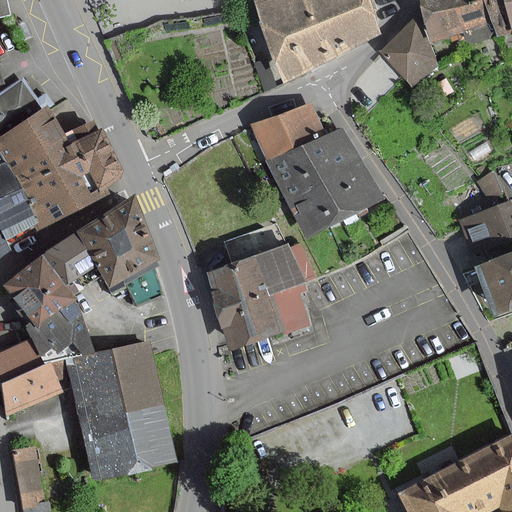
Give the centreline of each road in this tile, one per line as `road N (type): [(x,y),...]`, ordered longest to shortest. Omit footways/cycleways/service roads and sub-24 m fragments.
road 1 (residential): [(319,78),(455,283),(511,396)]
road 2 (tertiary): [(142,180),(180,270),(199,356),(194,511)]
road 3 (residential): [(319,78),(136,165)]
road 4 (tertiary): [(55,0),(136,165)]
road 5 (residential): [(0,277),(30,249),(142,180)]
road 6 (residential): [(407,0),(384,36),(319,78)]
